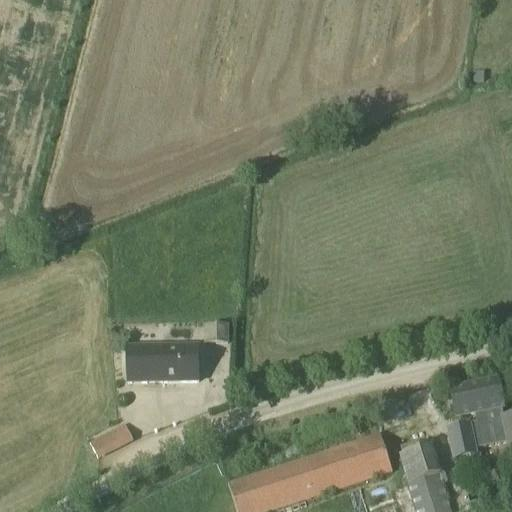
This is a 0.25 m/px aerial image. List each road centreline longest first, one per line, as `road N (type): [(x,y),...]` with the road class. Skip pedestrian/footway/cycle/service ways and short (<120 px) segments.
road 1 (unclassified): [(58,511),(241,418),(511,348)]
road 2 (track): [(109,0),(43,237),(0,247)]
